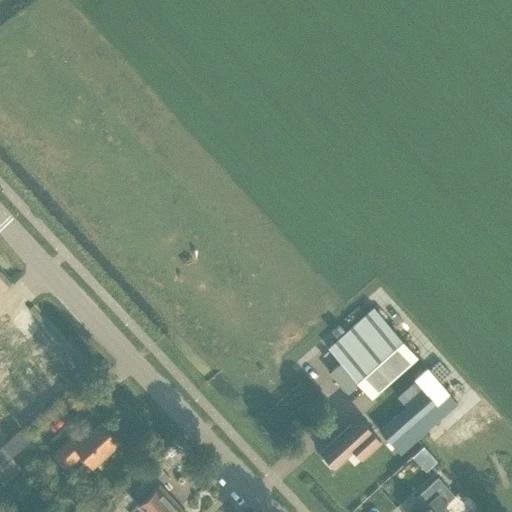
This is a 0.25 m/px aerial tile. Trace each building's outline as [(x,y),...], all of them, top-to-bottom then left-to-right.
[(374,307),(328,348),(372,396),(417,356),(374,307)] [(28,310),(18,316),(24,327),(35,321),(28,310)] [(5,327),(0,331),(0,387),(7,382),(19,395),(22,392),(33,404),(54,385),(43,373),(45,371),(33,357),(36,355),(20,337),(17,340),(5,327)] [(375,433),(360,417),(321,452),(335,467),(354,450),(362,458),(381,440),(396,457),(459,403),(427,367),(414,379),(416,380),(397,396),(406,406),(375,433)] [(92,466),(118,442),(100,423),(79,442),(71,436),(53,454),(67,469),(82,455),(92,466)] [(428,440),(419,450),(434,464),(443,455),(428,440)] [(23,468),(2,445),(0,447),(0,479),(5,483),(23,468)] [(437,511),(455,496),(439,477),(418,496),(429,507),(423,511),(437,511)] [(142,511),(168,511),(177,504),(159,485),(136,505),(142,511)] [(111,500),(97,511),(108,511),(116,505),(111,500)]
